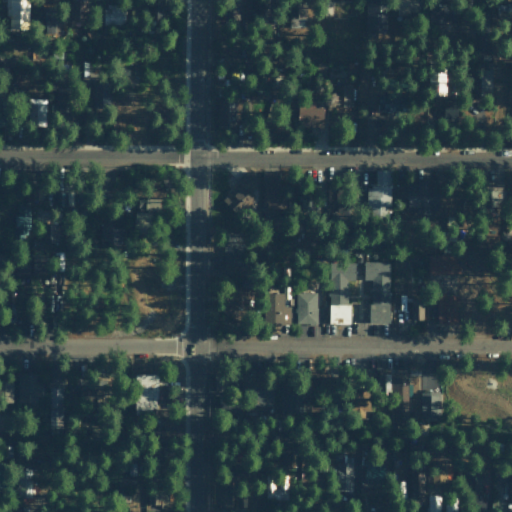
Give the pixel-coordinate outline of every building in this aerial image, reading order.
[(6,0),(6,27),(27,28),(27,0),(6,0)] [(84,0),(68,0),(69,19),(85,19),(84,0)] [(303,0),(294,0),(285,0),(285,25),(304,25),(303,0)] [(364,0),(365,31),(385,30),(384,0),(364,0)] [(445,21),(455,21),(455,1),(428,0),(427,25),(445,25),(445,21)] [(511,3),(496,4),(496,17),(511,16),(511,3)] [(102,24),(122,24),(122,4),(103,4),(102,24)] [(43,31),(60,31),(60,6),(43,6),(43,31)] [(477,50),(487,50),(487,30),(477,30),(477,50)] [(427,94),(445,94),(444,66),(427,66),(427,94)] [(491,68),(479,68),(479,92),(490,92),(491,68)] [(109,81),(91,82),(92,103),(109,102),(109,81)] [(356,83),(331,83),(332,105),(357,105),(356,83)] [(399,95),(382,95),(382,109),(400,109),(399,95)] [(42,98),(27,98),(27,121),(42,121),(42,98)] [(312,107),(312,98),(297,98),(297,126),(321,125),(321,106),(312,107)] [(236,99),(217,99),(218,126),(237,126),(236,99)] [(365,186),(365,207),(389,207),(389,170),(374,169),(374,186),(365,186)] [(241,204),(261,184),(247,171),(228,191),(241,204)] [(263,172),(265,215),(282,214),(280,171),(263,172)] [(405,180),(404,205),(416,206),(416,210),(436,211),(437,181),(405,180)] [(493,190),(479,188),(477,205),(492,207),(493,190)] [(27,236),(28,215),(13,215),(12,236),(27,236)] [(57,242),(57,224),(38,223),(38,242),(57,242)] [(117,224),(99,224),(100,241),(117,240),(117,224)] [(223,265),(240,265),(239,233),(222,234),(223,265)] [(455,255),(427,254),(427,274),(455,274),(455,255)] [(30,257),(10,258),(10,272),(30,271),(30,257)] [(33,272),(45,271),(44,262),(32,264),(33,272)] [(354,262),(329,262),(328,321),(347,322),(348,280),(353,280),(354,262)] [(369,322),(381,323),(381,301),(387,301),(388,262),(363,262),(363,279),(369,279),(369,322)] [(252,291),(234,284),(226,304),(232,307),(230,311),(243,315),(252,291)] [(283,293),(263,292),(262,323),(290,323),(291,306),(282,306),(283,293)] [(295,323),(317,323),(317,292),(295,292),(295,323)] [(455,294),(436,294),(436,320),(455,321),(455,294)] [(422,299),(410,299),(410,316),(422,316),(422,299)] [(16,373),(17,401),(35,401),(35,396),(41,395),(41,382),(35,383),(35,373),(16,373)] [(145,412),(145,408),(155,408),(156,373),(133,373),(132,412),(145,412)] [(406,374),(377,373),(377,388),(392,388),(391,410),(405,410),(406,374)] [(10,379),(0,379),(0,399),(11,399),(10,379)] [(239,386),(239,395),(218,396),(218,406),(272,405),(271,385),(239,386)] [(301,386),(278,386),(279,405),(302,405),(301,386)] [(48,408),(61,408),(61,387),(48,387),(48,408)] [(366,390),(347,390),(347,416),(365,416),(366,390)] [(420,416),(436,416),(435,391),(419,391),(420,416)] [(343,490),(352,490),(351,459),(334,460),(335,486),(343,486),(343,490)] [(363,482),(381,483),(382,469),(374,468),(374,462),(364,461),(363,482)] [(30,496),(31,469),(16,469),(15,496),(30,496)] [(423,498),(423,472),(409,471),(409,498),(423,498)] [(481,492),(481,474),(464,475),(464,492),(481,492)] [(396,482),(396,496),(404,496),(404,482),(396,482)] [(147,510),(167,510),(167,489),(146,489),(147,510)] [(426,511),(438,511),(439,495),(427,495),(426,511)]
